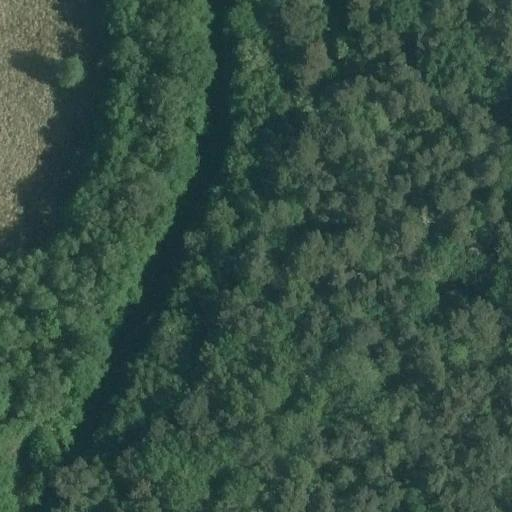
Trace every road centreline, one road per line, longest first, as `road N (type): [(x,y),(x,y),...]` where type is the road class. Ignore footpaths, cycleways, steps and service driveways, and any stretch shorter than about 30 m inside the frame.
road 1 (track): [(232,0),(227,101),(212,178),(57,511)]
road 2 (track): [(511,223),(136,511)]
road 3 (track): [(421,511),(316,374)]
